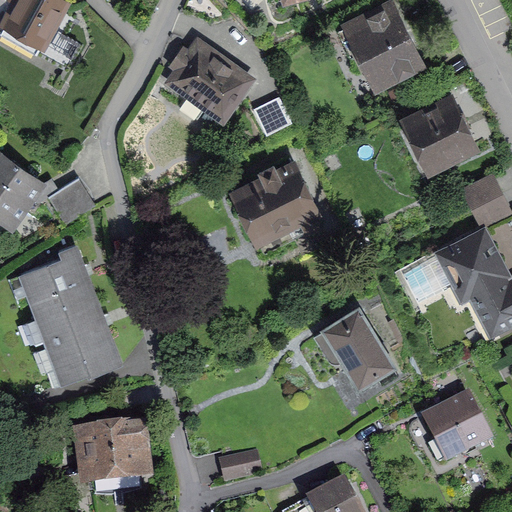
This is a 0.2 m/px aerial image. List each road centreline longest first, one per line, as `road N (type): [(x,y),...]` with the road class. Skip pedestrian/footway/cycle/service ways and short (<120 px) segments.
road 1 (residential): [(194,511),(106,130),(174,0)]
road 2 (residential): [(449,0),(511,123)]
